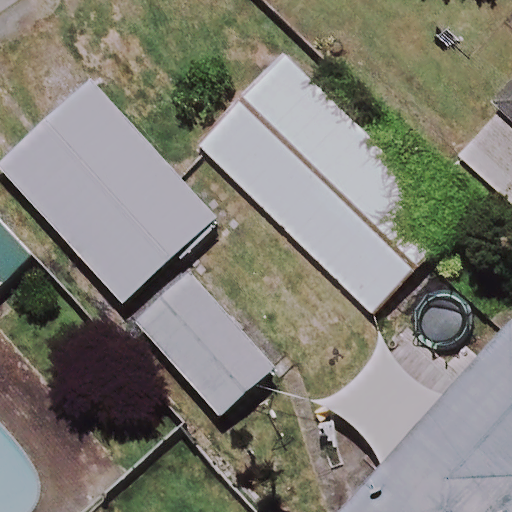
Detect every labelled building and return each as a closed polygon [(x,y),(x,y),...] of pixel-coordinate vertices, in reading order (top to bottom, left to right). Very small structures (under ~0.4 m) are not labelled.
[(460,238),(287,67),(200,155),(373,326),(460,238)] [(511,92),(451,157),(511,215),(511,92)] [(216,232),(91,95),(2,177),(128,314),(216,232)] [(0,298),(26,274),(0,246),(0,298)] [(276,382),(196,286),(139,332),(219,429),(276,382)] [(511,511),(511,336),(349,511),(511,511)]
